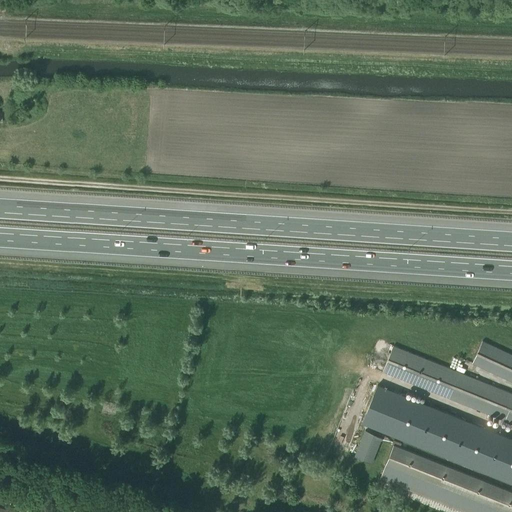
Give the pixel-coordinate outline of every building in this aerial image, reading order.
[(511,354),(482,341),(474,358),(462,352),(459,358),(511,382),(511,354)] [(460,372),(393,345),(383,372),(449,398),(460,372)] [(511,423),(511,421),(511,393),(460,372),(449,398),(483,411),(511,423)] [(511,482),(511,439),(377,385),(362,423),(511,482)] [(381,440),(364,434),(355,456),(372,463),(381,440)] [(511,511),(511,492),(393,445),(380,479),(463,511),(511,511)]
